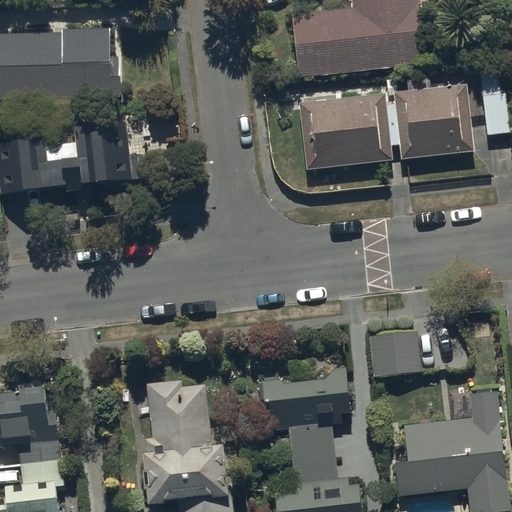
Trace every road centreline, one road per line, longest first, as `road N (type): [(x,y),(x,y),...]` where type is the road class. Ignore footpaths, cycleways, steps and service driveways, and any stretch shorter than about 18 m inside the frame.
road 1 (tertiary): [(241,268),(511,236)]
road 2 (residential): [(241,268),(213,0)]
road 3 (tertiary): [(0,295),(241,268)]
